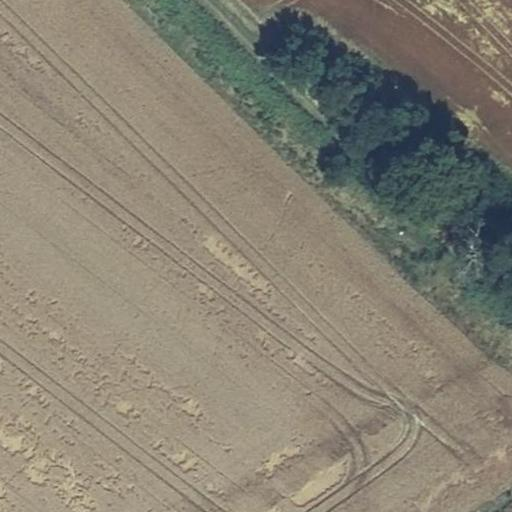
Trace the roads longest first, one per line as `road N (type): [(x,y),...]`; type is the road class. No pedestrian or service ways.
road 1 (track): [(511,283),(218,0)]
road 2 (track): [(251,31),(305,18),(337,26),(511,171)]
